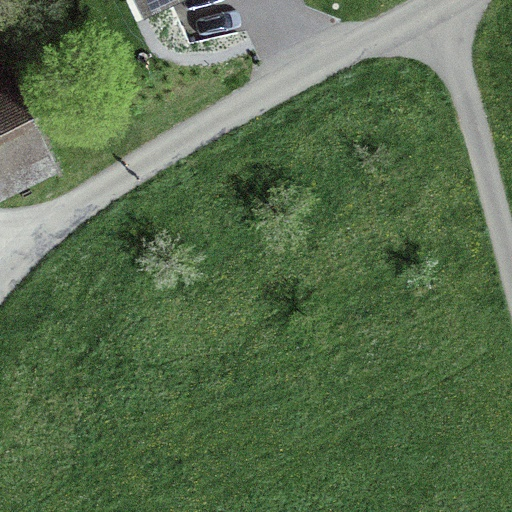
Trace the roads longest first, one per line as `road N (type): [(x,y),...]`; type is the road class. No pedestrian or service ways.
road 1 (unclassified): [(429,0),(142,157),(75,210),(0,289)]
road 2 (track): [(511,307),(430,0)]
